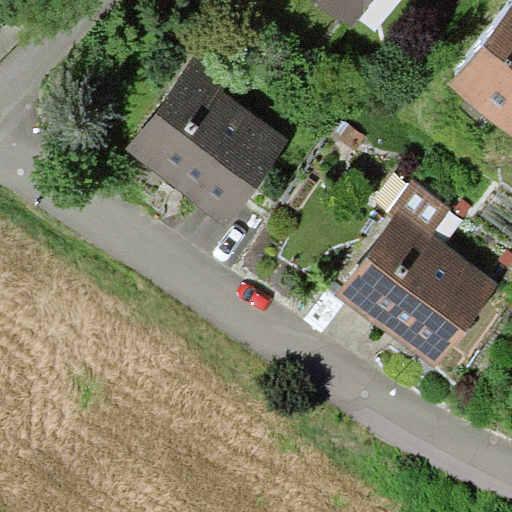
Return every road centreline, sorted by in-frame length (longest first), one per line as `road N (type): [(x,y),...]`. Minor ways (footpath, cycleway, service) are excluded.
road 1 (residential): [(511,469),(404,422),(0,156)]
road 2 (residential): [(113,0),(0,109)]
